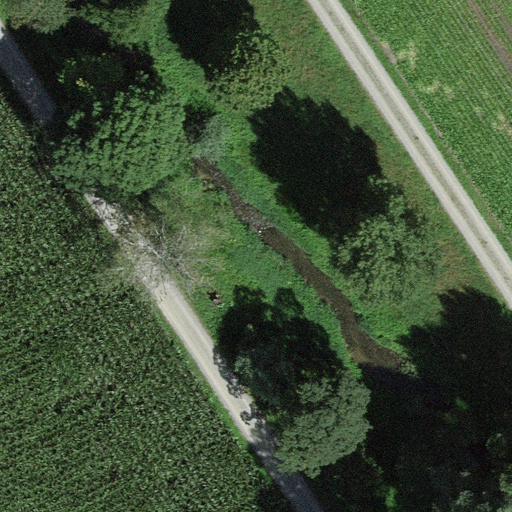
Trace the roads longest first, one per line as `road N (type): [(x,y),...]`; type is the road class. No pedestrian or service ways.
road 1 (track): [(297,511),(0,57)]
road 2 (track): [(511,321),(300,0)]
